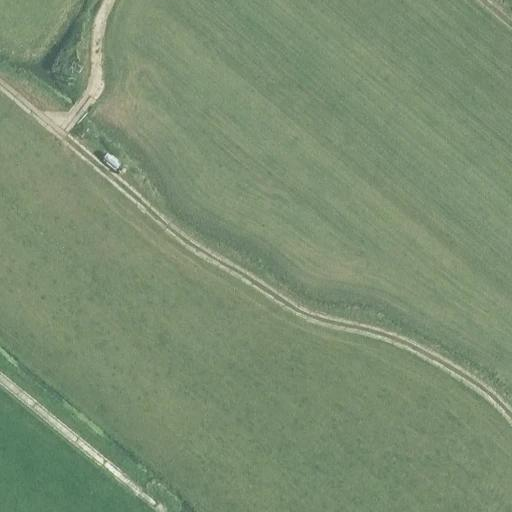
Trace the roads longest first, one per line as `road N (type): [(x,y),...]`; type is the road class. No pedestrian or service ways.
road 1 (track): [(0,83),(197,253),(258,283),(305,320),(395,338),(460,372),(511,418)]
road 2 (track): [(161,511),(0,376)]
road 3 (track): [(60,134),(94,89),(100,11),(108,0)]
